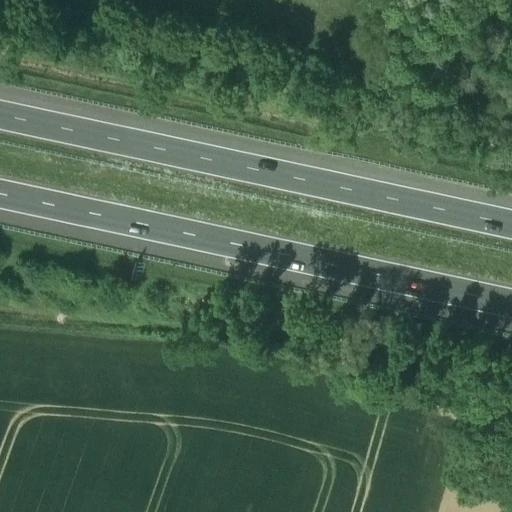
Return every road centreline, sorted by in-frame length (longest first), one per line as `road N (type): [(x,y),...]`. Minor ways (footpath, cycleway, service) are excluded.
road 1 (motorway): [(0,194),(511,309)]
road 2 (motorway): [(511,221),(0,114)]
